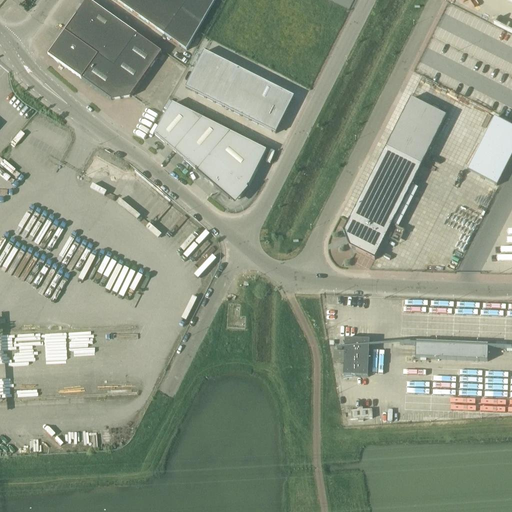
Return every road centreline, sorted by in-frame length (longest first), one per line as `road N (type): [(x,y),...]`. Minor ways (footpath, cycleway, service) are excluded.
road 1 (unclassified): [(296,282),(438,0)]
road 2 (unclassified): [(366,0),(242,244)]
road 3 (unknown): [(154,300),(155,328),(130,405),(104,421),(0,436)]
road 4 (unclassified): [(296,282),(511,289)]
road 5 (unclassified): [(242,244),(170,392)]
road 6 (unknown): [(58,187),(114,214),(142,240),(154,300)]
road 7 (unknown): [(0,308),(64,314),(154,300)]
road 8 (unclassified): [(129,147),(242,244)]
road 9 (unknown): [(453,289),(511,165)]
